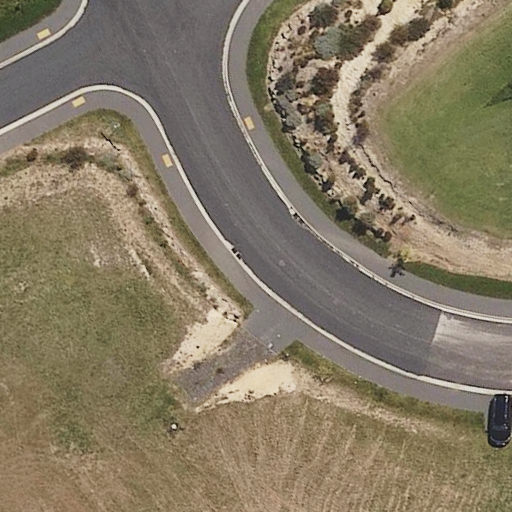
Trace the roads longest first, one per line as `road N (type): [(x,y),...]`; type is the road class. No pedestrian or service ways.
road 1 (residential): [(158,17),(240,189),(291,256),(353,306),(436,342),(511,359)]
road 2 (residential): [(158,17),(0,93)]
